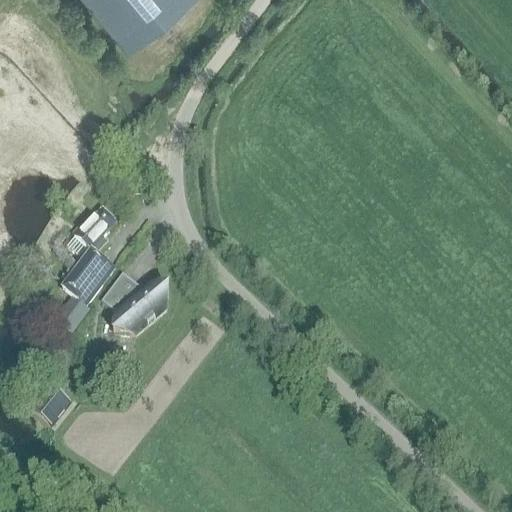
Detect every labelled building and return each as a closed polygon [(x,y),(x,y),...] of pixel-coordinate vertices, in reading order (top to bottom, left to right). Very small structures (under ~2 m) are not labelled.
[(88,0),(125,43),(177,0),(88,0)] [(71,235),(76,240),(67,249),(83,264),(61,291),(85,308),(114,270),(96,256),(108,242),(104,238),(115,225),(101,213),(83,229),(80,227),(71,235)] [(113,337),(135,339),(166,313),(168,291),(146,289),(140,294),(133,289),(135,287),(122,278),(101,305),(115,315),(113,337)] [(56,325),(73,337),(89,314),(71,302),(56,325)] [(50,388),(30,412),(50,428),(70,404),(50,388)]
